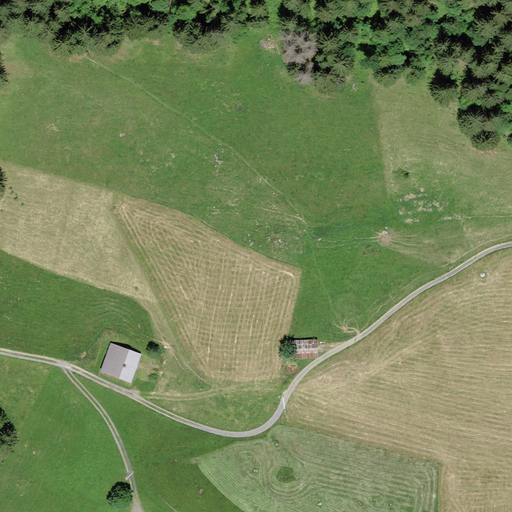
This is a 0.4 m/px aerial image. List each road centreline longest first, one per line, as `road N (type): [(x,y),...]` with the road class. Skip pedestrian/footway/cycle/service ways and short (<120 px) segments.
road 1 (track): [(511,243),(480,255),(317,361),(272,420),(243,435),(200,427),(73,368),(0,351)]
road 2 (track): [(66,366),(115,433),(138,511)]
